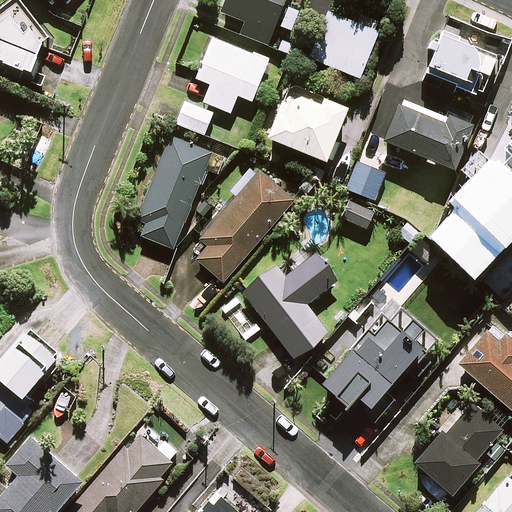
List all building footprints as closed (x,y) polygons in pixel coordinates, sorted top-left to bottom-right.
[(0,61),(34,73),(32,83),(58,91),(66,61),(40,54),(38,59),(34,54),(52,39),(20,0),(14,0),(0,11),(0,21),(1,23),(0,24),(0,61)] [(227,0),(222,12),(246,21),(241,34),(268,45),(285,0),(227,0)] [(379,31),(331,12),(312,58),(360,78),(379,31)] [(443,33),(440,40),(434,38),(430,47),(436,50),(428,72),(427,75),(424,82),(454,93),(453,97),(482,108),(502,55),(498,53),(443,33)] [(270,60),(214,37),(198,78),(212,84),(205,102),(231,112),(238,94),(253,100),(270,60)] [(270,137),(333,162),(341,142),(336,140),(349,107),(290,84),(270,137)] [(402,98),(386,140),(427,156),(426,160),(436,164),(438,161),(457,168),(477,117),(452,107),(448,117),(402,98)] [(213,113),(186,102),(177,123),(204,134),(213,113)] [(460,215),(440,234),(459,252),(457,254),(474,270),(511,230),(511,103),(504,116),(508,118),(488,159),(498,168),(469,191),(460,215)] [(142,235),(174,248),(203,177),(215,181),(225,157),(171,135),(137,218),(147,222),(142,235)] [(386,169),(359,159),(348,189),(375,199),(386,169)] [(294,200),(260,171),(203,237),(210,244),(198,258),(224,281),(294,200)] [(374,212),(350,201),(343,217),(368,228),(374,212)] [(421,233),(408,222),(398,233),(411,244),(421,233)] [(440,254),(421,236),(408,249),(427,267),(440,254)] [(307,303),(336,282),(315,255),(286,277),(277,265),(244,289),(295,358),(329,332),(307,303)] [(351,404),(353,402),(374,421),(392,401),(383,393),(424,347),(414,338),(422,329),(394,303),(324,380),(351,404)] [(59,357),(29,329),(0,360),(0,373),(24,395),(59,357)] [(500,340),(489,330),(460,363),(511,407),(511,336),(507,332),(500,340)] [(0,434),(5,439),(8,442),(30,415),(0,389),(0,434)] [(504,429),(472,402),(450,429),(445,425),(416,462),(453,492),(504,429)] [(135,511),(176,466),(171,462),(179,453),(165,440),(157,450),(138,433),(67,511),(135,511)] [(83,479),(33,436),(9,463),(21,473),(7,489),(0,482),(0,511),(50,511),(55,507),(57,509),(83,479)] [(511,511),(511,478),(508,476),(476,511),(511,511)] [(242,511),(222,494),(206,511),(242,511)]
